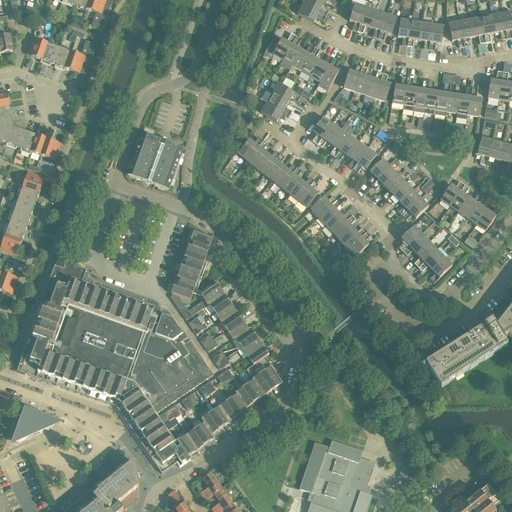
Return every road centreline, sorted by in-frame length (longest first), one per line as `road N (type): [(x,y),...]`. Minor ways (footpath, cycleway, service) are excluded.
road 1 (tertiary): [(149,511),(156,492),(284,405),(298,361),(298,330),(235,244),(192,212),(117,185),(144,103),(192,74),(220,0)]
road 2 (residential): [(393,270),(380,220),(294,146)]
road 3 (residential): [(511,56),(444,68),(354,46)]
road 4 (residential): [(28,511),(4,464),(96,417)]
road 5 (residential): [(393,270),(379,274),(372,288),(415,333),(432,333),(468,309)]
